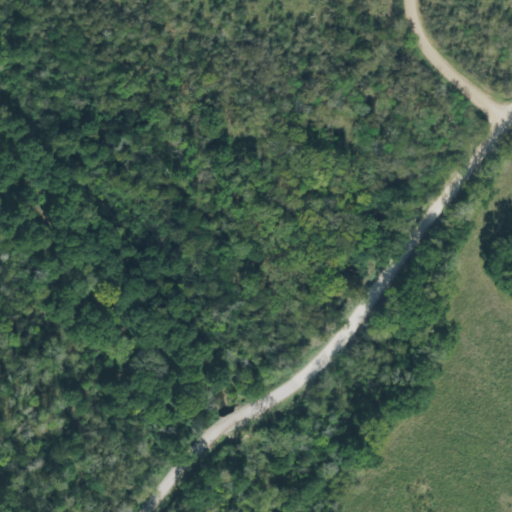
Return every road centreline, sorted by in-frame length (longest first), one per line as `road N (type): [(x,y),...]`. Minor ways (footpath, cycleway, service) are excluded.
road 1 (residential): [(157,511),(216,442),(341,345),(511,122)]
road 2 (residential): [(510,125),(427,41),(417,0)]
